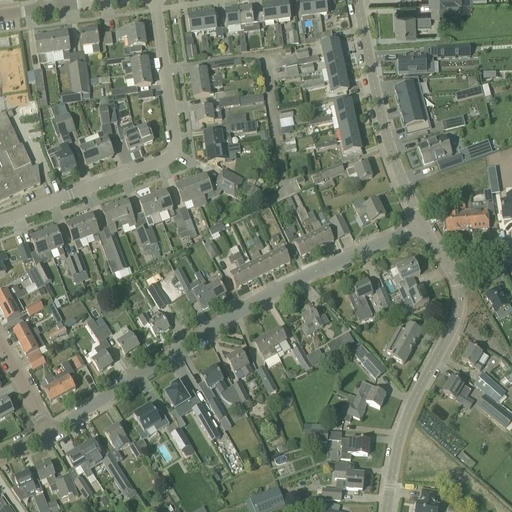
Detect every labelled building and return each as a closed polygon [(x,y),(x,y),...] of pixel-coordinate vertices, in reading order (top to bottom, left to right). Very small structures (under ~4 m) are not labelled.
[(321,0),(312,1),(314,17),(314,22),(317,21),(318,25),(321,24),(319,16),(326,15),(324,0),(321,0)] [(301,19),(314,17),(312,1),(299,3),(301,19)] [(446,4),(431,5),(432,16),(446,16),(446,4)] [(275,7),(277,22),(290,21),(287,5),(275,7)] [(275,7),(262,8),(264,24),(277,22),(275,7)] [(250,10),(238,12),(240,28),(241,33),(243,32),(244,35),(260,32),(259,27),(253,28),(250,10)] [(238,12),(225,13),(227,29),(240,28),(238,12)] [(201,17),(203,32),(215,31),(216,38),(222,37),(220,22),(215,23),(213,15),(201,17)] [(397,39),(414,38),(413,27),(429,26),(429,16),(413,16),(413,15),(394,16),(395,30),(397,30),(397,39)] [(190,34),(203,32),(201,17),(188,19),(190,34)] [(301,46),(315,44),(314,39),(305,40),(304,36),(306,36),(304,23),(298,24),(299,37),(301,46)] [(129,49),(135,48),(145,47),(142,29),(117,33),(118,41),(128,40),(129,49)] [(100,54),(96,31),(80,34),(83,49),(92,48),(93,55),(100,54)] [(313,33),(314,39),(315,44),(333,41),(331,33),(321,35),(319,35),(319,32),(313,33)] [(298,45),(297,35),(296,33),(288,34),(289,36),(290,46),(298,45)] [(113,46),(112,44),(111,34),(103,35),(105,47),(113,46)] [(67,36),(51,38),(53,55),(62,53),(63,62),(70,61),(69,53),(67,36)] [(51,38),(35,40),(37,57),(38,57),(39,66),(54,63),(53,55),(51,38)] [(230,40),(223,41),(224,52),(225,57),(234,55),(231,40),(230,40)] [(321,46),(324,59),(339,55),(337,43),(321,46)] [(196,59),(195,49),(195,47),(187,48),(188,60),(196,59)] [(461,47),(437,48),(437,59),(461,58),(469,58),(469,56),(469,47),(461,47)] [(297,61),(307,59),(308,59),(307,50),(295,53),(297,61)] [(327,71),(342,67),(339,55),(324,59),(327,71)] [(424,56),(398,58),(399,74),(408,73),(408,76),(425,75),(424,56)] [(107,68),(130,64),(128,57),(106,60),(107,68)] [(297,65),(296,62),(296,59),(283,62),(281,62),(282,68),(285,67),(296,65),(297,65)] [(221,82),(221,77),(214,78),(207,79),(206,72),(242,67),(241,60),(198,66),(199,72),(190,74),(192,87),(221,82)] [(149,74),(147,61),(131,63),(132,71),(125,72),(126,77),(149,74)] [(77,67),(82,101),(90,99),(89,96),(90,96),(85,65),(77,67)] [(296,65),(285,67),(286,73),(297,71),(296,65)] [(313,65),(301,68),(302,76),(314,73),(313,65)] [(74,102),(82,101),(77,67),(68,68),(72,98),(73,98),(74,102)] [(329,83),(345,79),(342,67),(327,71),(329,83)] [(34,73),(39,108),(47,107),(44,87),(41,72),(34,73)] [(151,86),(149,74),(126,77),(126,82),(127,89),(111,92),(112,98),(126,96),(137,94),(136,89),(151,86)] [(109,78),(98,80),(90,81),(91,86),(100,85),(100,86),(104,85),(104,84),(110,83),(109,78)] [(347,92),(345,79),(329,83),(332,95),(347,92)] [(192,87),(194,99),(213,96),(212,90),(222,89),(221,82),(192,87)] [(418,84),(395,90),(397,95),(396,95),(398,104),(421,98),(418,84)] [(487,86),(481,87),(484,99),(489,97),(487,86)] [(481,89),(461,94),(463,102),(483,97),(481,89)] [(137,94),(138,101),(153,99),(152,92),(137,94)] [(219,102),(239,100),(238,92),(215,95),(216,102),(219,102)] [(112,98),(106,99),(110,125),(116,124),(115,113),(113,103),(127,101),(126,96),(112,98)] [(252,106),(251,98),(242,99),(243,107),(252,106)] [(421,98),(398,104),(400,112),(401,112),(402,117),(401,117),(402,118),(425,112),(421,98)] [(110,125),(106,99),(99,100),(100,109),(103,126),(110,125)] [(239,100),(219,102),(220,110),(240,107),(239,100)] [(334,106),(337,118),(352,115),(350,103),(334,106)] [(68,134),(75,132),(69,116),(68,116),(64,105),(58,107),(68,134)] [(68,134),(58,107),(50,110),(55,121),(51,122),(57,138),(68,134)] [(197,125),(207,124),(213,123),(221,121),(221,116),(212,117),(211,109),(195,111),(197,125)] [(292,111),(280,114),(282,121),(283,127),(294,125),(293,119),(294,119),(292,111)] [(403,117),(402,118),(404,127),(405,126),(408,138),(430,132),(425,112),(403,117)] [(0,202),(9,198),(10,199),(10,198),(23,192),(24,193),(24,192),(24,191),(39,184),(39,186),(40,186),(37,167),(36,167),(37,167),(31,170),(29,166),(30,165),(22,147),(20,148),(9,124),(5,114),(6,114),(5,113),(0,115),(0,202)] [(339,131),(355,127),(352,115),(337,118),(339,131)] [(462,119),(442,124),(445,133),(464,128),(462,119)] [(132,125),(140,147),(153,143),(147,128),(140,130),(137,123),(132,125)] [(255,123),(241,125),(234,126),(235,134),(242,133),(243,136),(256,134),(256,130),(255,123)] [(132,125),(127,127),(117,131),(119,138),(121,143),(124,142),(125,143),(128,152),(140,147),(132,125)] [(342,143),(357,139),(355,127),(339,131),(342,143)] [(100,143),(93,146),(100,163),(113,158),(106,141),(105,141),(102,133),(97,135),(100,143)] [(231,147),(230,139),(229,133),(221,135),(221,134),(214,135),(204,136),(206,151),(231,147)] [(444,138),(418,148),(424,165),(435,161),(436,165),(440,174),(463,165),(460,156),(451,159),(450,156),(451,156),(444,138)] [(343,165),(357,159),(355,153),(360,152),(357,139),(342,143),(345,156),(341,157),(343,165)] [(86,168),(100,163),(93,146),(87,148),(84,140),(78,142),(81,150),(80,151),(86,168)] [(56,158),(50,160),(54,171),(59,169),(62,177),(75,172),(72,163),(66,145),(60,147),(63,155),(55,158),(56,158)] [(239,146),(231,147),(206,151),(208,165),(224,163),(224,162),(228,162),(230,156),(240,154),(239,146)] [(351,186),(359,184),(372,179),(366,164),(346,172),(348,179),(351,186)] [(324,184),(322,181),(344,173),(341,166),(311,177),(315,187),(324,184)] [(222,174),(218,181),(237,191),(236,191),(237,190),(242,182),(235,178),(223,172),(222,174)] [(205,179),(191,184),(200,209),(206,207),(204,203),(203,199),(211,196),(212,198),(217,196),(220,192),(221,192),(233,199),(237,191),(218,181),(215,187),(214,186),(208,188),(205,179)] [(499,181),(491,182),(493,198),(501,197),(499,181)] [(195,211),(200,209),(191,184),(177,189),(183,206),(192,203),(195,211)] [(246,197),(258,203),(261,199),(257,197),(260,192),(252,187),(246,197)] [(490,191),(483,193),(485,207),(493,206),(490,191)] [(165,193),(152,198),(159,216),(167,213),(170,221),(175,219),(165,193)] [(507,200),(500,201),(502,219),(511,217),(511,195),(506,196),(507,200)] [(152,198),(139,203),(149,229),(153,227),(150,219),(159,216),(152,198)] [(366,216),(371,225),(384,218),(379,208),(378,208),(376,204),(377,204),(377,202),(366,208),(363,201),(352,206),(359,220),(366,216)] [(451,203),(443,205),(445,211),(452,209),(451,203)] [(115,208),(120,223),(122,228),(129,226),(130,228),(135,226),(127,204),(115,208)] [(115,208),(102,213),(111,235),(116,233),(113,226),(120,223),(115,208)] [(188,238),(189,237),(190,241),(197,238),(185,209),(178,211),(182,220),(188,238)] [(312,226),(309,220),(304,210),(296,213),(302,225),(304,224),(306,229),(312,226)] [(486,210),(470,211),(472,231),(488,230),(486,210)] [(451,216),(445,216),(446,233),(447,233),(472,231),(470,211),(462,212),(462,214),(451,215),(451,216)] [(324,214),(319,217),(323,227),(329,224),(324,214)] [(79,222),(86,240),(92,237),(95,245),(100,243),(97,236),(98,235),(91,217),(79,222)] [(349,235),(345,226),(341,217),(329,222),(338,240),(349,235)] [(315,218),(309,220),(312,226),(318,223),(315,218)] [(182,220),(174,223),(181,240),(188,238),(182,220)] [(79,242),(86,240),(79,222),(67,226),(74,244),(75,244),(77,251),(82,250),(79,242)] [(289,244),(295,241),(292,235),(296,234),(293,228),(283,233),(289,244)] [(151,252),(145,234),(143,229),(135,232),(141,249),(142,249),(144,254),(151,252)] [(322,248),(333,243),(327,230),(316,235),(322,248)] [(43,235),(53,260),(64,256),(62,249),(55,231),(43,235)] [(151,252),(155,261),(156,264),(162,261),(158,252),(159,251),(154,239),(153,240),(150,232),(145,234),(151,252)] [(48,262),(53,260),(43,235),(31,240),(38,258),(45,255),(48,262)] [(316,235),(305,240),(312,253),(322,248),(316,235)] [(271,239),(274,245),(279,242),(276,236),(271,239)] [(257,252),(263,250),(258,237),(251,240),(257,252)] [(118,273),(119,273),(122,280),(129,277),(121,257),(115,240),(107,243),(108,246),(118,273)] [(251,240),(247,242),(250,249),(249,249),(252,255),(257,252),(251,240)] [(305,240),(294,245),(301,258),(312,253),(305,240)] [(220,256),(211,242),(204,246),(206,249),(206,250),(212,261),(220,256)] [(194,260),(203,255),(198,246),(197,247),(196,245),(190,249),(190,250),(189,251),(194,260)] [(32,261),(30,256),(26,246),(18,249),(23,264),(32,261)] [(118,273),(108,246),(102,249),(108,265),(112,276),(118,273)] [(236,263),(240,271),(247,284),(257,279),(251,266),(246,269),(236,248),(230,251),(233,257),(236,263)] [(272,256),(279,269),(289,264),(290,264),(283,251),(272,256)] [(262,261),(268,274),(279,269),(272,256),(262,261)] [(79,257),(73,260),(82,283),(88,281),(85,273),(79,257)] [(82,283),(73,260),(66,262),(72,278),(73,278),(75,285),(82,283)] [(262,261),(251,266),(257,279),(268,274),(262,261)] [(414,262),(390,272),(394,281),(399,293),(411,287),(415,285),(412,279),(420,276),(414,262)] [(36,269),(36,270),(44,285),(50,282),(42,266),(36,269)] [(34,285),(37,291),(42,288),(45,287),(44,285),(36,270),(26,275),(32,286),(34,285)] [(180,271),(174,274),(185,295),(189,293),(191,292),(180,271)] [(240,271),(229,277),(236,290),(236,289),(247,284),(240,271)] [(198,283),(202,280),(199,274),(194,276),(198,283)] [(358,301),(361,308),(353,311),(358,322),(372,316),(364,298),(372,294),(367,282),(352,289),(357,301),(358,301)] [(214,303),(225,296),(218,284),(206,291),(214,303)] [(411,287),(399,293),(403,302),(407,313),(414,310),(419,308),(428,304),(422,289),(418,291),(415,285),(411,287)] [(155,286),(147,291),(160,312),(168,306),(155,286)] [(201,289),(192,294),(202,310),(202,311),(203,312),(209,308),(208,307),(214,303),(206,291),(203,287),(201,288),(201,289)] [(43,297),(46,295),(42,288),(37,291),(41,298),(43,297)] [(0,309),(1,311),(19,301),(27,297),(24,291),(20,293),(13,297),(9,291),(9,290),(6,292),(3,294),(0,295),(0,309)] [(392,309),(388,301),(389,301),(384,290),(376,293),(384,312),(392,309)] [(499,290),(485,298),(495,315),(510,307),(506,300),(505,301),(502,295),(499,290)] [(1,311),(7,322),(7,323),(19,316),(23,314),(20,309),(21,308),(18,302),(19,301),(1,311)] [(40,302),(25,310),(29,318),(39,313),(44,310),(40,302)] [(313,312),(300,319),(306,328),(302,330),(307,339),(317,333),(316,332),(322,329),(321,327),(318,321),(313,312)] [(58,314),(52,317),(57,326),(61,324),(62,323),(58,314)] [(168,329),(163,321),(161,317),(150,324),(145,316),(138,320),(144,329),(148,326),(155,338),(168,329)] [(64,325),(67,330),(76,324),(74,319),(64,325)] [(92,322),(90,319),(86,321),(88,324),(86,325),(92,334),(98,330),(92,321),(92,322)] [(49,338),(52,344),(67,336),(65,331),(67,330),(64,325),(63,323),(62,323),(61,324),(57,326),(56,326),(59,332),(49,338)] [(105,340),(111,336),(104,326),(98,330),(105,340)] [(19,346),(38,336),(39,335),(36,330),(29,334),(25,327),(13,333),(13,334),(19,346)] [(421,333),(409,327),(406,333),(399,329),(387,352),(393,356),(391,359),(403,366),(410,353),(409,353),(409,354),(407,353),(414,339),(417,340),(415,342),(416,342),(421,333)] [(138,348),(133,340),(126,329),(120,333),(125,340),(117,345),(125,357),(138,348)] [(279,331),(267,338),(273,349),(276,356),(282,353),(283,355),(290,351),(289,349),(279,331)] [(346,351),(346,349),(354,345),(348,335),(340,339),(327,346),(330,352),(325,355),(328,360),(338,354),(339,355),(346,351)] [(19,346),(26,358),(38,351),(44,348),(38,336),(19,346)] [(273,349),(267,338),(254,345),(264,363),(276,356),(273,349)] [(112,366),(106,357),(100,347),(94,351),(99,358),(92,363),(99,374),(112,366)] [(478,353),(470,347),(461,362),(470,367),(479,372),(488,358),(478,353)] [(305,373),(312,370),(308,363),(299,348),(292,352),(302,367),(305,373)] [(312,369),(324,362),(318,351),(306,358),(312,369)] [(248,367),(245,362),(240,353),(226,361),(234,375),(241,372),(245,379),(252,375),(247,368),(248,367)] [(384,373),(369,356),(360,364),(376,381),(384,373)] [(41,357),(37,358),(28,363),(33,371),(45,365),(41,357)] [(79,357),(73,361),(78,370),(84,367),(79,357)] [(51,376),(63,397),(74,391),(75,391),(69,381),(74,378),(75,378),(67,363),(61,366),(65,373),(53,379),(51,375),(51,376)] [(222,382),(219,377),(214,368),(208,371),(209,373),(200,378),(205,386),(208,391),(215,387),(220,395),(220,396),(221,398),(222,399),(223,401),(224,402),(226,403),(227,404),(228,405),(230,406),(231,406),(233,406),(235,407),(236,407),(241,404),(233,388),(227,391),(222,383),(222,382)] [(275,393),(277,392),(264,368),(257,372),(262,382),(261,382),(269,397),(272,402),(278,399),(275,393)] [(506,394),(483,374),(473,385),(496,405),(506,394)] [(63,397),(51,376),(44,379),(49,389),(44,392),(44,391),(44,392),(50,404),(51,404),(63,397)] [(464,387),(451,380),(442,394),(451,399),(462,406),(466,400),(464,399),(469,391),(463,388),(464,387)] [(163,394),(174,411),(189,401),(177,382),(176,383),(175,383),(175,384),(171,386),(170,386),(171,387),(169,388),(171,390),(163,394)] [(242,406),(246,404),(249,402),(240,384),(233,388),(241,404),(242,406)] [(368,400),(366,405),(379,411),(385,396),(374,392),(374,390),(362,384),(357,396),(368,400)] [(347,401),(349,396),(331,389),(329,393),(336,396),(336,397),(347,401)] [(357,396),(356,399),(349,396),(347,401),(345,405),(348,406),(344,415),(342,414),(339,420),(348,424),(351,418),(360,422),(364,412),(363,412),(366,405),(368,400),(357,396)] [(506,431),(511,423),(511,419),(485,397),(477,407),(506,431)] [(0,421),(13,414),(6,400),(0,402),(0,421)] [(216,400),(209,404),(219,422),(221,425),(225,432),(231,429),(225,418),(226,418),(216,400)] [(200,406),(191,411),(211,444),(220,439),(200,406)] [(157,417),(151,407),(134,417),(139,427),(134,430),(142,443),(169,426),(162,414),(157,417)] [(117,427),(104,435),(112,447),(113,447),(117,453),(122,450),(129,446),(125,440),(117,427)] [(170,436),(181,454),(184,452),(185,455),(192,451),(180,430),(170,436)] [(127,432),(123,435),(127,444),(132,441),(127,432)] [(311,432),(311,433),(304,432),(303,432),(305,442),(310,442),(327,443),(327,433),(311,432)] [(369,450),(368,450),(368,442),(341,440),(340,448),(341,448),(340,461),(349,462),(350,456),(367,457),(367,455),(369,456),(369,450)] [(78,451),(90,472),(105,463),(92,442),(78,451)] [(130,449),(137,460),(143,456),(136,445),(130,449)] [(87,480),(93,476),(90,472),(78,451),(72,455),(71,453),(65,456),(67,458),(66,458),(73,471),(79,467),(87,480)] [(457,459),(469,468),(473,463),(460,454),(457,459)] [(134,493),(115,464),(106,470),(124,499),(134,493)] [(346,491),(352,491),(362,492),(363,476),(352,475),(353,467),(336,465),(335,481),(346,482),(346,491)] [(49,466),(36,471),(39,480),(40,483),(46,480),(52,494),(58,492),(61,498),(65,497),(66,499),(68,497),(70,501),(78,498),(73,486),(69,476),(63,478),(56,481),(54,477),(53,475),(49,466)] [(17,487),(11,490),(13,493),(20,503),(34,498),(35,497),(35,496),(36,496),(35,493),(36,493),(33,486),(32,483),(28,474),(14,480),(17,487)] [(81,480),(75,484),(86,501),(92,496),(81,480)] [(286,511),(277,490),(250,500),(245,502),(248,511),(286,511)] [(322,501),(340,502),(341,492),(323,491),(322,501)] [(436,502),(437,494),(422,491),(420,499),(421,499),(420,504),(417,503),(415,511),(437,511),(438,507),(435,506),(436,502)] [(35,497),(34,498),(39,511),(49,511),(42,494),(35,497)] [(47,506),(49,511),(59,511),(56,502),(47,506)]
